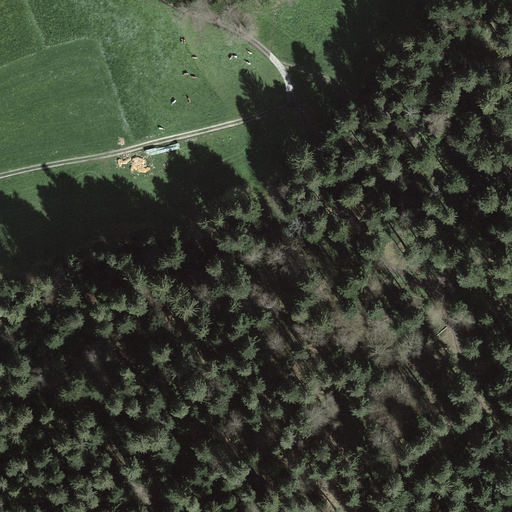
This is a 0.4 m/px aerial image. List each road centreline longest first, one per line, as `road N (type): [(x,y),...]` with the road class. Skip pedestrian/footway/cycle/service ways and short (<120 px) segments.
road 1 (track): [(0,176),(236,122),(287,101),(285,75),(272,57),(170,0)]
road 2 (track): [(156,511),(157,464),(130,444),(56,478),(39,511)]
